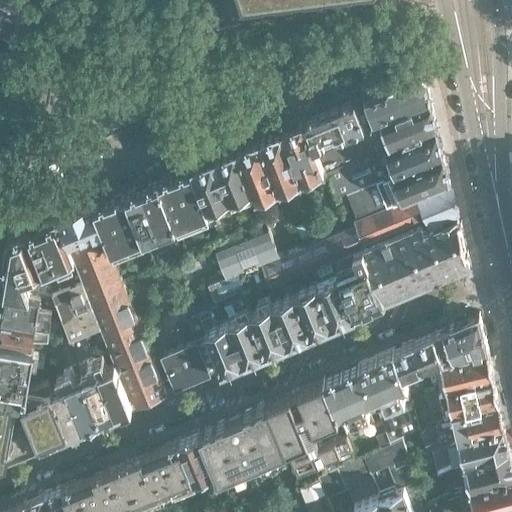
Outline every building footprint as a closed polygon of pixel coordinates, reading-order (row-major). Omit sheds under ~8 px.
[(365,124),(431,97),(426,75),(424,76),(419,73),(418,71),(365,93),(370,106),(360,110),(365,124)] [(387,144),(437,123),(431,97),(365,124),(315,144),(323,164),(325,164),(327,168),(387,144)] [(365,124),(360,110),(354,98),(304,118),(304,119),(315,144),(365,124)] [(323,164),(315,144),(304,119),(282,128),(301,173),(323,164)] [(443,151),(437,123),(387,144),(397,170),(443,151)] [(301,173),(282,128),(273,131),(267,133),(267,134),(259,137),(278,183),(301,173)] [(278,183),(259,137),(251,140),(244,143),(236,146),(252,184),(254,184),(257,191),(278,183)] [(252,184),(236,146),(214,155),(230,193),(252,184)] [(358,214),(449,178),(449,177),(443,151),(397,170),(348,190),(358,214)] [(230,193),(214,155),(191,164),(208,203),(230,193)] [(208,203),(191,164),(158,177),(175,221),(210,208),(207,203),(208,203)] [(175,221),(158,177),(142,183),(159,228),(175,221)] [(333,257),(421,221),(423,227),(458,213),(449,178),(358,214),(347,218),(350,224),(282,252),(271,226),(219,248),(229,273),(211,280),(218,297),(235,290),(237,296),(310,266),(333,257)] [(159,228),(142,183),(126,190),(144,234),(159,228)] [(144,234),(126,190),(94,203),(112,247),(144,234)] [(123,277),(117,262),(111,247),(112,247),(94,203),(93,203),(92,204),(85,207),(84,207),(83,207),(83,208),(69,213),(67,214),(68,214),(60,217),(58,217),(74,257),(78,266),(101,324),(115,360),(132,403),(167,388),(124,280),(123,277)] [(469,263),(466,250),(468,250),(468,247),(466,248),(460,221),(461,220),(461,218),(459,218),(458,213),(423,227),(421,221),(333,257),(355,310),(469,263)] [(74,257),(58,217),(41,225),(57,264),(74,257)] [(57,264),(41,225),(24,232),(8,238),(0,283),(0,289),(32,296),(24,277),(57,264)] [(171,255),(164,240),(149,247),(156,262),(171,255)] [(355,310),(333,257),(310,266),(316,280),(332,320),(355,310)] [(132,274),(127,262),(123,260),(117,262),(123,277),(132,274)] [(101,324),(78,266),(44,280),(67,337),(101,324)] [(316,280),(294,289),(311,329),(332,320),(316,280)] [(38,306),(39,297),(32,296),(0,289),(0,312),(49,321),(51,309),(38,306)] [(311,329),(294,289),(272,298),(289,338),(311,329)] [(289,338),(272,298),(249,308),(266,347),(289,338)] [(266,347),(249,308),(228,317),(244,356),(266,347)] [(487,344),(482,322),(480,310),(475,312),(433,329),(442,351),(451,347),(453,353),(487,344)] [(47,331),(49,321),(0,312),(0,335),(31,341),(34,329),(47,331)] [(207,333),(204,326),(199,314),(189,318),(197,338),(207,333)] [(244,356),(228,317),(204,326),(207,333),(220,364),(221,366),(244,356)] [(442,351),(433,329),(413,338),(423,361),(442,352),(442,351)] [(220,364),(207,333),(197,338),(210,368),(220,364)] [(35,342),(31,341),(0,335),(0,357),(31,363),(35,342)] [(210,368),(197,338),(164,352),(177,382),(210,368)] [(423,361),(413,338),(393,346),(403,369),(423,361)] [(494,371),(487,344),(453,353),(444,356),(439,358),(446,383),(494,371)] [(408,381),(405,374),(403,369),(393,346),(358,361),(373,396),(381,393),(385,403),(403,395),(399,385),(408,381)] [(132,403),(115,360),(107,363),(103,353),(95,357),(116,410),(132,403)] [(0,380),(27,385),(28,385),(31,363),(0,357),(0,380)] [(116,410),(95,357),(87,360),(91,370),(82,374),(100,416),(116,410)] [(373,396),(358,361),(341,368),(360,413),(370,409),(365,399),(373,396)] [(100,416),(82,374),(76,376),(72,366),(64,370),(65,371),(85,423),(100,416)] [(425,388),(420,367),(407,372),(411,391),(425,388)] [(360,413),(341,368),(324,375),(338,410),(346,407),(351,417),(360,413)] [(85,423),(65,371),(56,375),(60,383),(53,386),(69,429),(85,423)] [(494,371),(446,383),(425,388),(431,417),(452,408),(499,396),(494,371)] [(356,453),(338,410),(324,375),(299,386),(299,387),(291,390),(291,389),(269,398),(284,434),(287,443),(302,478),(320,471),(356,453)] [(0,457),(69,429),(53,386),(52,386),(47,377),(28,385),(27,385),(0,380),(0,457)] [(458,433),(503,422),(504,422),(505,422),(499,396),(452,408),(431,417),(418,423),(398,433),(403,449),(406,457),(423,449),(458,433)] [(284,434),(269,398),(234,413),(252,458),(287,443),(284,434)] [(252,458),(234,413),(199,428),(214,467),(216,472),(252,458)] [(398,433),(418,423),(416,414),(401,420),(400,417),(383,424),(388,437),(398,433)] [(509,448),(504,422),(503,422),(458,433),(423,449),(430,472),(458,460),(464,458),(509,448)] [(214,467),(199,428),(179,436),(195,475),(214,467)] [(424,511),(421,503),(406,457),(403,449),(398,433),(388,437),(361,451),(378,493),(385,511),(424,511)] [(102,511),(195,475),(179,436),(141,451),(143,457),(103,473),(100,468),(62,483),(73,511),(102,511)] [(511,473),(511,459),(509,448),(464,458),(470,484),(511,473)] [(363,473),(357,456),(320,471),(326,487),(363,473)] [(511,500),(511,473),(470,484),(474,500),(476,510),(511,500)] [(73,511),(62,483),(43,491),(51,511),(73,511)] [(470,511),(476,510),(474,500),(470,484),(457,489),(421,503),(424,511),(470,511)] [(51,511),(43,491),(25,498),(24,499),(29,511),(51,511)] [(385,511),(378,493),(354,502),(355,506),(357,511),(385,511)] [(29,511),(24,499),(4,507),(5,511),(29,511)]
